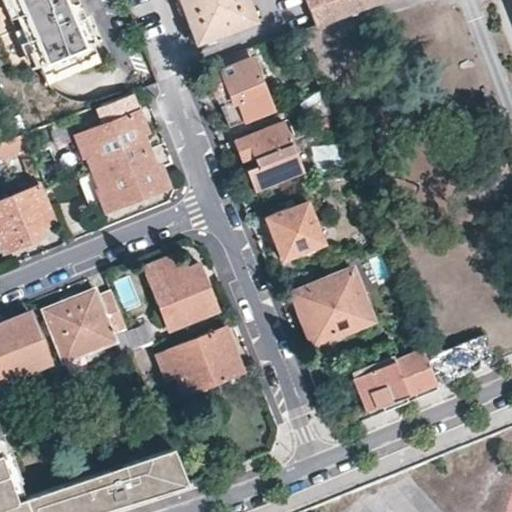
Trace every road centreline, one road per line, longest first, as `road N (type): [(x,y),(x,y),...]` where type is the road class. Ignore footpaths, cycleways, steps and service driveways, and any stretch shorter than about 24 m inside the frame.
road 1 (residential): [(320,465),(215,203)]
road 2 (residential): [(215,203),(0,287)]
road 3 (residential): [(320,465),(511,384)]
road 4 (residential): [(215,203),(172,91),(186,57)]
road 5 (residential): [(194,511),(320,465)]
